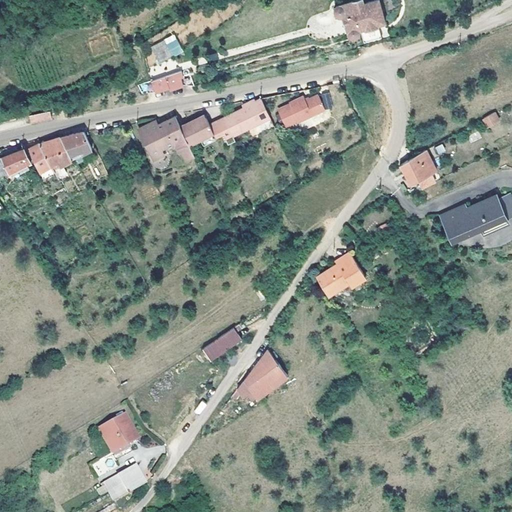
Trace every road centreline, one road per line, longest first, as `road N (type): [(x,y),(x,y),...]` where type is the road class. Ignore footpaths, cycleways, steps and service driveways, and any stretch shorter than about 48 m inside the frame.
road 1 (track): [(0,192),(147,432),(185,460),(213,511)]
road 2 (residential): [(0,142),(372,58)]
road 3 (track): [(189,443),(234,429),(451,287)]
road 4 (track): [(407,206),(511,381)]
road 5 (unclassified): [(372,58),(511,17)]
